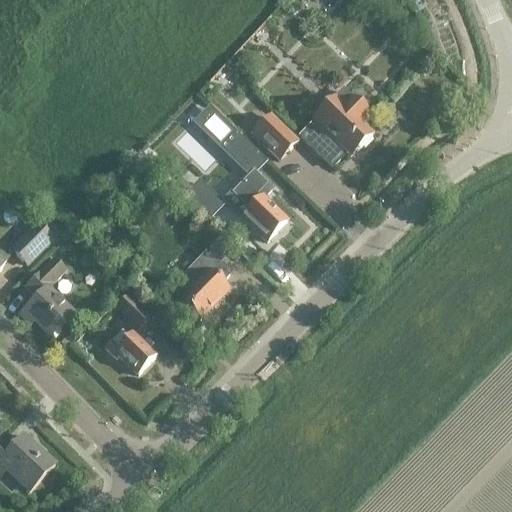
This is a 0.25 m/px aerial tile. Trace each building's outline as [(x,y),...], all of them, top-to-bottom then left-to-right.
[(350,158),(372,135),(362,125),(369,118),(342,92),(313,122),(314,123),(299,138),(331,169),(345,154),(350,158)] [(278,162),(296,143),(270,118),(252,137),(278,162)] [(267,243),(287,223),(258,195),(268,185),(253,171),(231,194),(248,210),(241,218),(267,243)] [(223,213),(205,196),(196,205),(213,222),(223,213)] [(25,265),(50,240),(36,226),(11,251),(25,265)] [(219,263),(229,252),(213,237),(203,248),(219,263)] [(200,321),(236,284),(229,276),(220,285),(208,273),(180,302),(200,321)] [(49,338),(72,315),(47,289),(53,283),(45,274),(27,292),(35,300),(19,315),(29,326),(33,322),(49,338)] [(126,296),(114,310),(137,332),(149,319),(126,296)] [(138,376),(155,358),(130,334),(117,347),(111,341),(104,348),(116,360),(119,357),(138,376)] [(28,493),(54,467),(24,438),(12,450),(2,440),(0,441),(0,475),(5,470),(28,493)]
